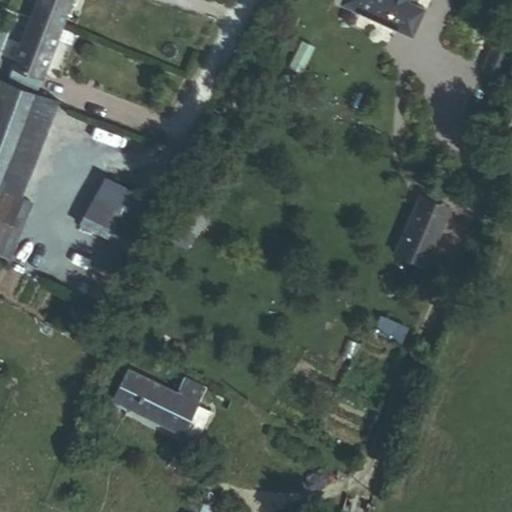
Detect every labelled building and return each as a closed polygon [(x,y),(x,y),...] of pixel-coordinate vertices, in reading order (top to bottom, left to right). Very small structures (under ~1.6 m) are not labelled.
[(40,0),(14,69),(44,81),(75,0),(40,0)] [(345,0),(343,6),(413,36),(424,11),(413,6),(415,0),(345,0)] [(501,75),(511,49),(494,42),(483,68),(501,75)] [(44,81),(14,69),(0,105),(0,252),(13,257),(35,201),(16,194),(50,104),(37,99),(44,81)] [(158,203),(105,176),(81,225),(134,252),(158,203)] [(219,202),(195,188),(188,201),(211,215),(219,202)] [(422,199),(418,210),(445,221),(450,211),(422,199)] [(211,215),(188,201),(175,223),(199,237),(211,215)] [(445,221),(418,210),(398,255),(426,267),(445,221)] [(125,375),(112,403),(179,433),(180,431),(194,437),(207,409),(194,403),(199,392),(178,383),(172,396),(125,375)]
